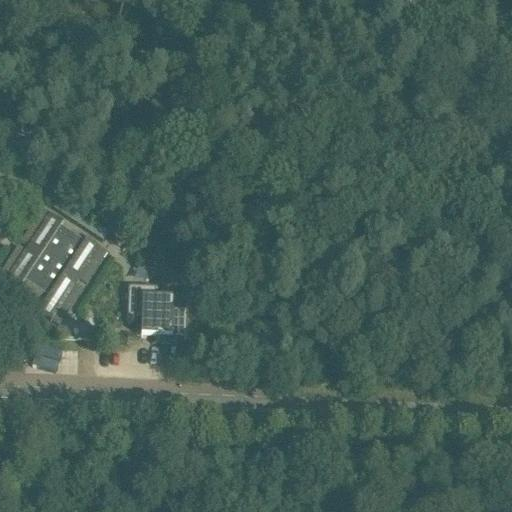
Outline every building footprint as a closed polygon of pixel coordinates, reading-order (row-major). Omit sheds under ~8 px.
[(0,188),(9,194),(26,205),(30,199),(35,192),(38,186),(39,185),(19,173),(0,160),(0,188)] [(60,202),(53,212),(102,244),(108,235),(60,202)] [(85,244),(62,228),(64,225),(51,216),(1,288),(14,297),(25,282),(48,298),(38,313),(51,322),(100,250),(87,241),(85,244)] [(156,265),(149,276),(156,280),(156,286),(189,287),(156,265)] [(156,300),(156,290),(128,289),(127,323),(128,323),(128,319),(142,320),(141,339),(156,340),(155,345),(186,347),(188,312),(173,311),(173,300),(156,300)]
